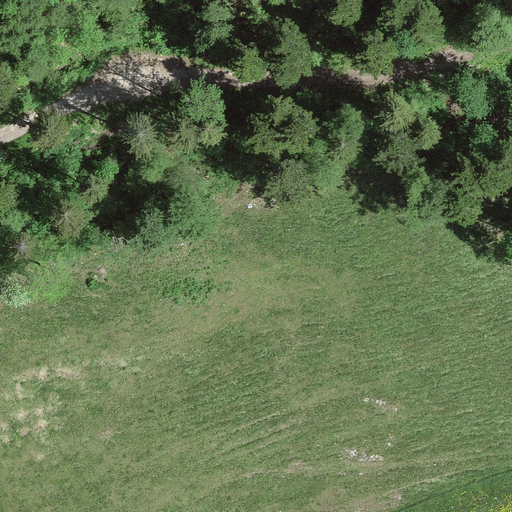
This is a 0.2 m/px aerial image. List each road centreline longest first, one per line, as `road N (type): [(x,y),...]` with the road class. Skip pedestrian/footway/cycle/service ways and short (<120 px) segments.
road 1 (track): [(511,43),(352,81),(151,81),(72,104),(0,139)]
road 2 (track): [(151,81),(324,0)]
